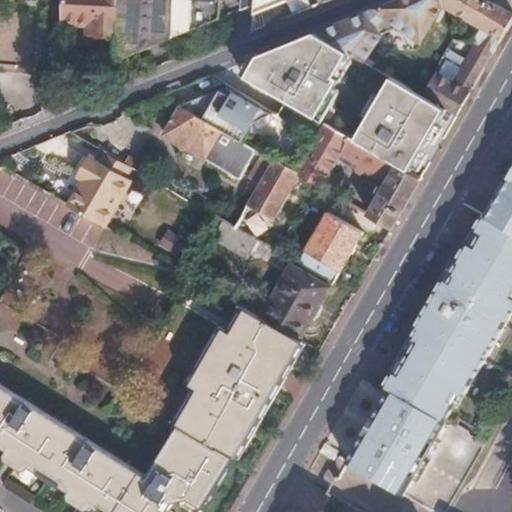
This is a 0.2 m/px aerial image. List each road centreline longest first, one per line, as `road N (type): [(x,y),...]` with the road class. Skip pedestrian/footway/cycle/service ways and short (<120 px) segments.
road 1 (secondary): [(511,69),(259,511)]
road 2 (residential): [(361,0),(0,141)]
